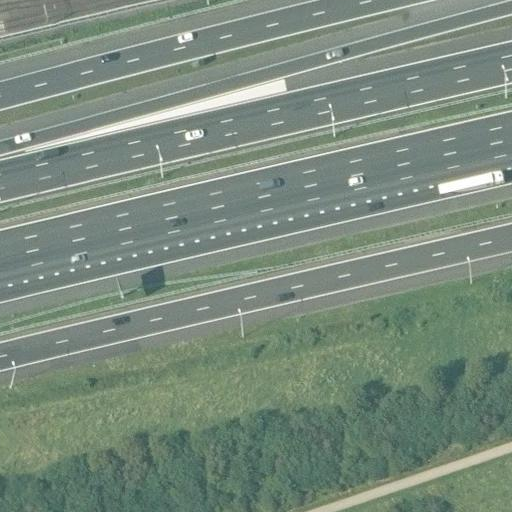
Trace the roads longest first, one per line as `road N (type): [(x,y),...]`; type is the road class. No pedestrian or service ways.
road 1 (motorway): [(511,8),(178,102),(0,168)]
road 2 (motorway): [(0,358),(511,238)]
road 3 (motorway): [(511,66),(0,184)]
road 4 (motorway): [(0,260),(511,143)]
road 5 (motorway): [(389,0),(0,97)]
